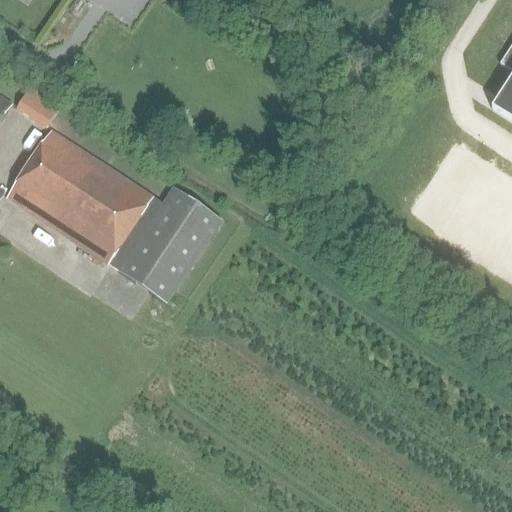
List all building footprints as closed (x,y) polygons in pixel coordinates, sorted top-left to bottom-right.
[(511,49),(500,68),(511,75),(511,83),(492,115),(511,127),(511,49)] [(29,91),(15,112),(45,132),(59,111),(29,91)] [(0,126),(11,110),(0,102),(0,126)] [(6,202),(108,271),(153,204),(51,136),(6,202)] [(222,224),(172,191),(116,276),(166,309),(222,224)]
